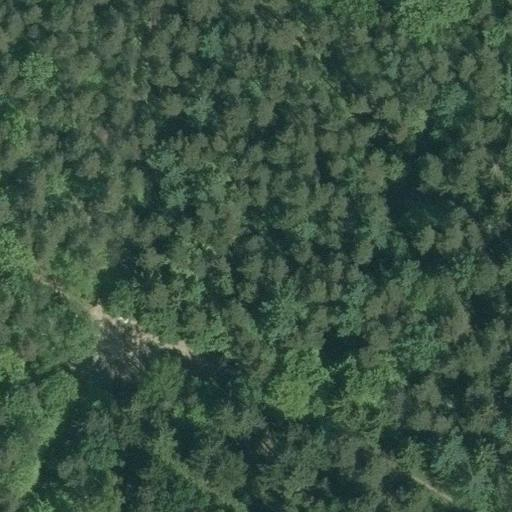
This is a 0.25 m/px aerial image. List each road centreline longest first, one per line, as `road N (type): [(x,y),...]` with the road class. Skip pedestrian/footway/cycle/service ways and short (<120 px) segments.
road 1 (track): [(0,292),(122,312),(454,511)]
road 2 (track): [(122,312),(44,511)]
